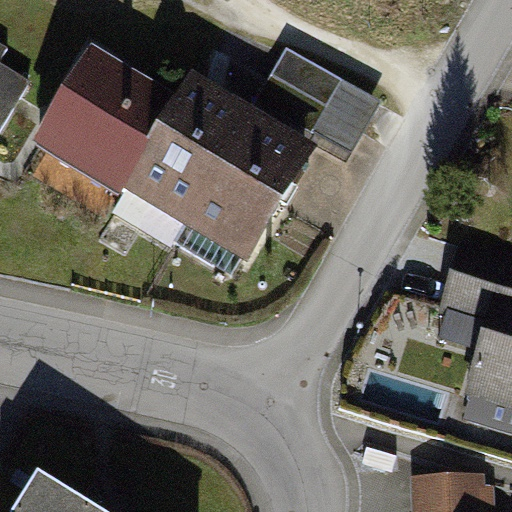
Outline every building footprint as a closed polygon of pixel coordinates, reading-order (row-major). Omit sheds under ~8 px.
[(375,108),(284,65),(257,122),(348,165),(375,108)] [(170,112),(85,68),(34,167),(253,280),(316,160),(190,95),(170,112)] [(0,132),(29,90),(6,74),(0,83),(0,132)] [(511,271),(459,254),(444,301),(511,323),(511,271)] [(511,334),(492,328),(468,404),(511,417),(511,334)] [(486,511),(486,489),(418,490),(418,511),(486,511)] [(64,511),(35,494),(24,511),(64,511)]
